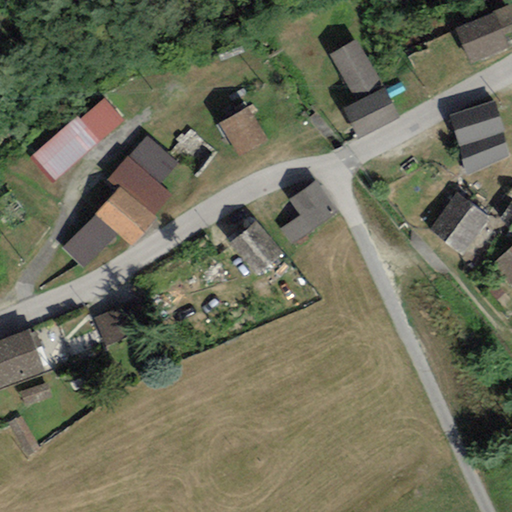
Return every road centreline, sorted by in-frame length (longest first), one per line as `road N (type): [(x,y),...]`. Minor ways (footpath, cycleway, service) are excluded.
road 1 (unclassified): [(331,165),(488,511)]
road 2 (unclassified): [(331,165),(250,189),(87,285),(0,321)]
road 3 (unclassified): [(511,70),(331,165)]
